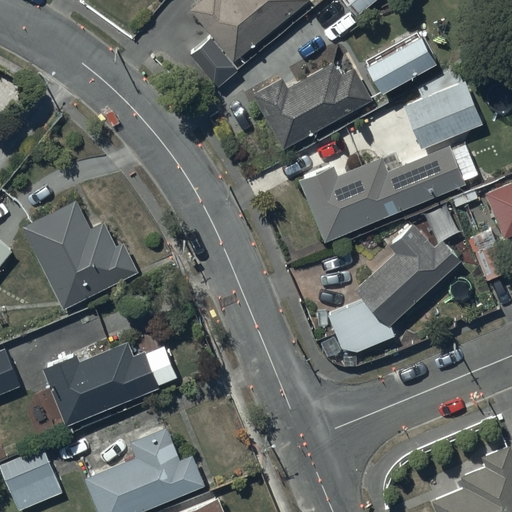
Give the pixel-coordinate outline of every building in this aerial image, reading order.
[(213,29),(190,49),(219,82),(241,63),(235,56),(300,0),(192,0),(190,3),(213,29)] [(347,0),(357,11),(370,0),(405,0),(407,1),(408,0),(347,0)] [(417,22),(366,51),(384,83),(438,53),(422,25),(419,27),(417,22)] [(282,71),(252,88),(283,143),(373,92),(354,60),(342,68),(335,55),(288,81),(282,71)] [(456,63),(416,79),(421,91),(403,98),(422,142),(484,117),(466,73),(462,75),(456,63)] [(300,173),(326,236),(467,177),(465,173),(478,168),(464,135),(452,140),(451,137),(388,163),(382,150),(338,168),(334,158),(300,173)] [(511,175),(485,186),(502,229),(511,224),(511,175)] [(77,192),(22,220),(64,302),(139,264),(124,234),(117,238),(105,214),(91,221),(77,192)] [(396,246),(356,283),(390,319),(462,252),(443,233),(434,241),(413,218),(389,239),(396,246)] [(0,235),(0,261),(13,246),(0,235)] [(78,347),(43,361),(66,419),(159,382),(158,379),(178,371),(165,339),(145,346),(144,345),(134,349),(129,335),(81,354),(78,347)] [(6,343),(0,346),(0,389),(21,380),(6,343)] [(136,451),(86,471),(102,511),(125,511),(206,479),(193,447),(180,452),(167,420),(130,435),(136,451)] [(432,494),(439,511),(511,511),(511,443),(510,438),(482,450),(486,459),(461,469),(466,480),(432,494)] [(44,441),(1,459),(20,506),(63,488),(44,441)] [(176,511),(225,511),(218,491),(175,508),(176,511)]
